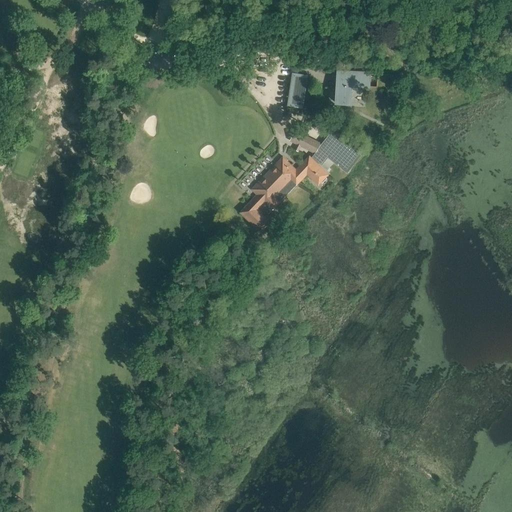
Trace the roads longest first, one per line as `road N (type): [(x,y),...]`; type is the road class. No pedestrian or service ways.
road 1 (track): [(511,10),(212,61),(159,62),(79,0)]
road 2 (unknown): [(257,53),(287,134),(282,153),(250,186)]
